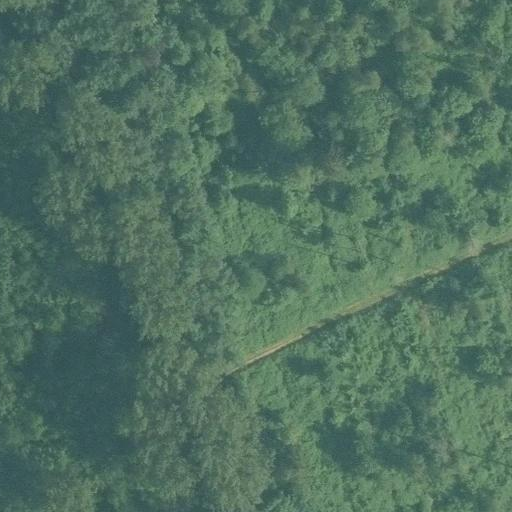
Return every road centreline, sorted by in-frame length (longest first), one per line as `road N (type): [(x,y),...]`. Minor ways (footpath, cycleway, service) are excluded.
road 1 (track): [(210,511),(158,389),(511,239)]
road 2 (track): [(158,389),(0,9)]
